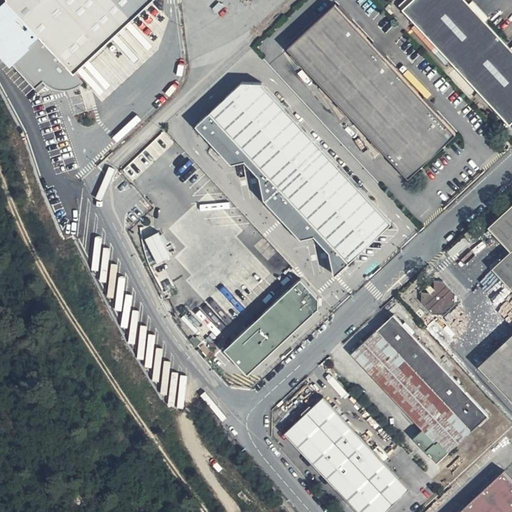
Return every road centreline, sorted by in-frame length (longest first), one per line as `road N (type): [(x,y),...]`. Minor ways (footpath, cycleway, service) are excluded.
road 1 (track): [(210,511),(93,350),(0,171)]
road 2 (unclassified): [(249,412),(511,164)]
